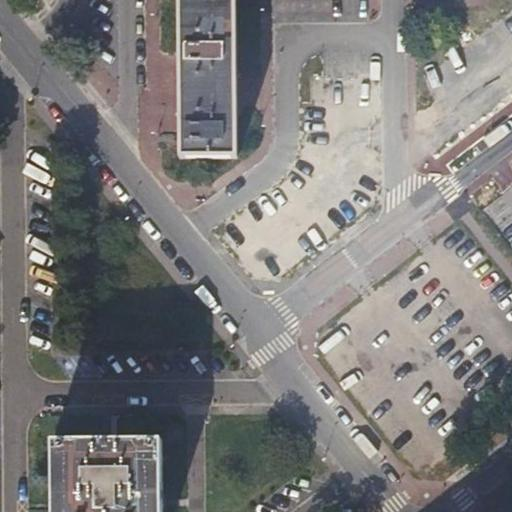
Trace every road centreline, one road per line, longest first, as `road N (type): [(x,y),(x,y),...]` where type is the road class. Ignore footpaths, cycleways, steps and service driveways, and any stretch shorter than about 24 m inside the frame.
road 1 (residential): [(392,36),(288,37),(285,147),(260,180),(177,242)]
road 2 (residential): [(254,338),(396,511)]
road 3 (residential): [(0,20),(130,182)]
road 4 (residential): [(392,36),(400,223)]
road 5 (residential): [(254,338),(400,223)]
road 6 (residential): [(128,0),(130,182)]
road 7 (residential): [(400,223),(511,135)]
road 8 (residential): [(177,242),(254,338)]
